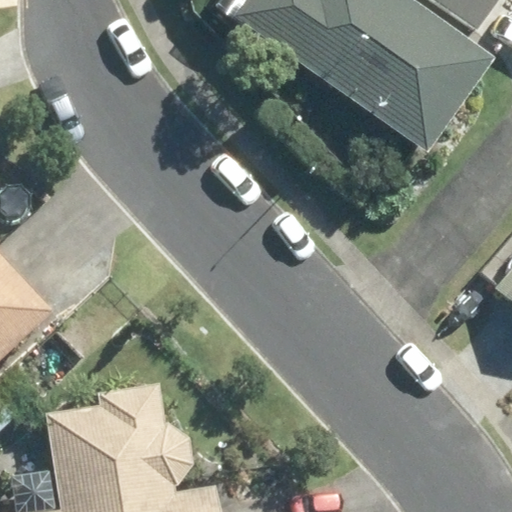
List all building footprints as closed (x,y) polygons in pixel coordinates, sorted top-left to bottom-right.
[(242,0),(229,18),(422,156),(490,63),(401,0),(242,0)] [(434,0),(476,27),(493,0),(434,0)] [(0,357),(50,311),(0,256),(0,357)] [(511,268),(494,289),(511,304),(511,268)] [(61,511),(53,511),(215,511),(212,490),(173,495),(172,491),(190,466),(186,442),(159,421),(154,387),(93,396),(94,406),(47,415),(61,511)] [(0,406),(0,428),(11,418),(0,406)]
